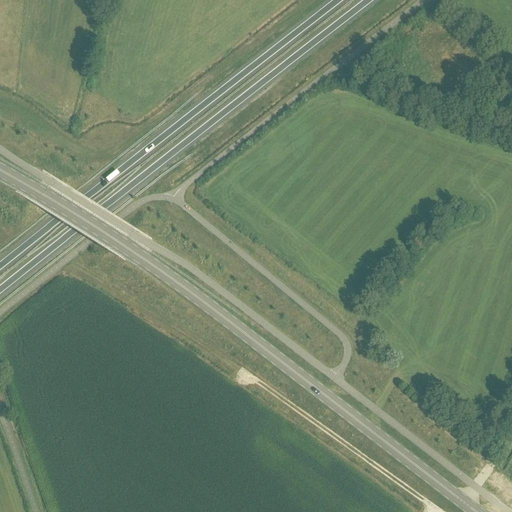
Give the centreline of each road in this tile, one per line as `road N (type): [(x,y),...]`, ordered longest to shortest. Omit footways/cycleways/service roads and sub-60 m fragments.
road 1 (secondary): [(474,511),(173,282),(0,171)]
road 2 (trunk): [(0,289),(368,0)]
road 3 (trunk): [(342,0),(0,267)]
